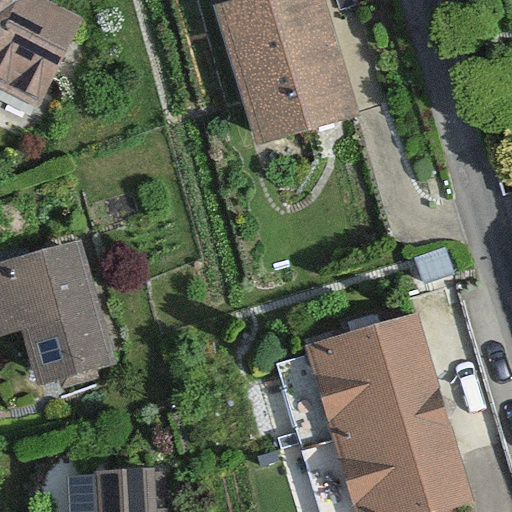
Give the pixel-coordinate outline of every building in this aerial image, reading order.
[(0,0),(0,87),(39,108),(83,17),(49,0),(0,0)] [(333,0),(231,0),(223,3),(264,146),(367,117),(333,0)] [(129,357),(93,231),(0,256),(0,324),(31,316),(49,380),(129,357)] [(335,511),(424,511),(472,498),(414,313),(286,353),(335,511)] [(152,511),(151,468),(50,471),(51,511),(152,511)]
